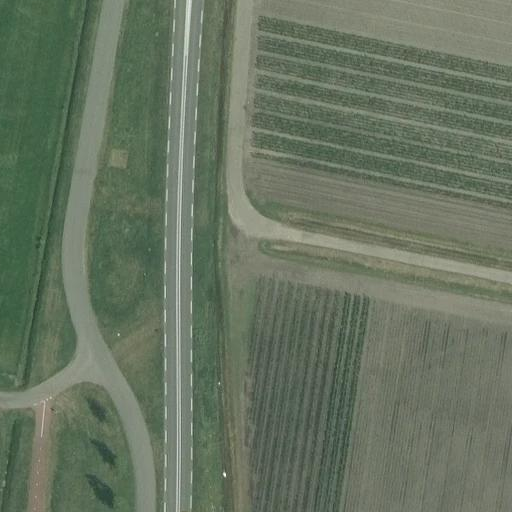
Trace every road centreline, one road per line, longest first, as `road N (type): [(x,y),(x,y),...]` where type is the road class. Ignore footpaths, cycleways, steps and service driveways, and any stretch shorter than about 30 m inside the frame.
road 1 (tertiary): [(182,90),(174,511)]
road 2 (unclassified): [(97,362),(74,295),(74,228),(111,0)]
road 3 (unclassified): [(243,0),(229,189),(251,226),(278,233)]
road 4 (track): [(278,233),(511,283)]
road 5 (unclassified): [(144,511),(143,454),(127,408),(97,362)]
